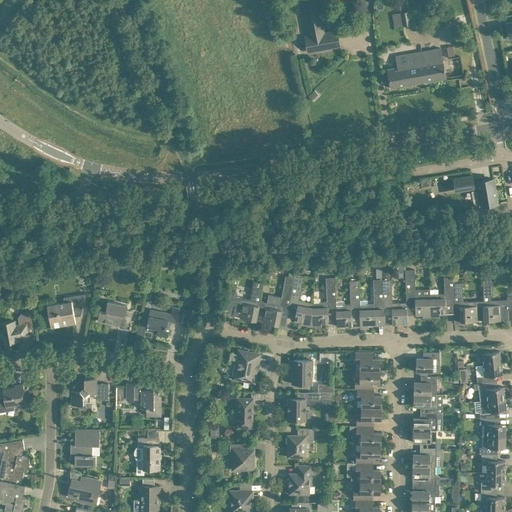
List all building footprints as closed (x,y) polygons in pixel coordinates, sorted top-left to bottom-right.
[(325,32),(319,1),(302,4),(308,35),(304,35),(307,53),(341,47),(337,30),(325,32)] [(394,26),(409,25),(407,11),(393,13),(394,26)] [(391,87),(446,78),(444,68),(440,48),(395,56),(398,67),(387,69),(389,77),(391,87)] [(315,90),(309,96),(312,99),(318,93),(315,90)] [(472,176),(454,179),(456,190),(472,187),(473,190),(472,190),(474,206),(482,205),(483,212),(499,213),(497,203),(493,178),(482,180),(481,177),(473,179),(472,176)] [(295,273),(289,307),(297,308),(296,311),(295,319),(301,321),(311,323),(313,302),(299,300),(304,275),(301,275),(302,270),(296,269),(295,268),(294,273),(295,273)] [(454,282),(453,268),(444,268),(445,293),(438,293),(438,288),(430,289),(430,293),(431,314),(446,313),(446,302),(454,302),(453,282),(454,282)] [(406,269),(405,269),(407,303),(415,303),(416,314),(422,314),(431,314),(430,293),(416,294),(416,289),(415,269),(406,269)] [(256,319),(264,321),(263,322),(272,323),(278,324),(279,325),(279,324),(281,314),(287,315),(288,310),(289,307),(295,273),(294,273),(288,271),(288,275),(286,275),(281,296),(268,294),(267,302),(260,300),(259,300),(256,319)] [(493,300),(492,272),(483,272),(485,320),(500,320),(500,319),(506,318),(506,319),(508,319),(508,308),(511,308),(511,295),(507,296),(507,299),(493,300)] [(335,278),(335,277),(326,277),(327,301),(320,301),(320,302),(313,302),(311,323),(328,322),(328,311),(336,310),(336,307),(337,307),(335,278)] [(389,278),(382,279),(384,313),(392,312),(392,323),(408,323),(407,304),(399,305),(399,302),(392,302),(392,278),(389,278)] [(360,313),(360,323),(360,325),(361,325),(368,324),(376,324),(384,324),(384,313),(382,279),(373,279),(374,303),(368,303),(368,306),(360,306),(360,313)] [(336,310),(336,320),(337,326),(352,325),(352,323),(352,314),(360,313),(360,306),(360,300),(359,280),(350,280),(351,304),(344,304),(344,305),(344,307),(337,307),(336,307),(336,310)] [(230,291),(228,304),(234,305),(232,316),(234,316),(235,315),(241,316),(240,317),(250,319),(255,320),(256,320),(256,319),(259,300),(260,300),(263,283),(254,281),(250,299),(250,300),(245,299),(245,298),(237,296),(237,292),(230,291)] [(454,282),(453,282),(454,302),(454,313),(461,312),(461,321),(467,321),(477,321),(477,320),(484,319),(485,319),(484,300),(463,301),(462,282),(454,282)] [(64,302),(47,305),(49,317),(51,327),(62,325),(61,323),(72,321),(73,323),(76,323),(75,316),(81,315),(83,305),(85,293),(71,296),(63,297),(64,302)] [(133,311),(127,309),(128,305),(108,301),(106,310),(100,309),(98,320),(112,323),(113,321),(119,322),(118,327),(129,329),(133,311)] [(150,309),(147,325),(156,327),(155,333),(168,335),(169,328),(166,328),(167,325),(170,326),(171,320),(178,321),(180,311),(180,308),(173,306),(171,313),(150,309)] [(33,328),(30,310),(22,311),(18,317),(19,325),(16,325),(15,320),(0,322),(0,330),(0,331),(3,331),(5,343),(18,341),(18,338),(29,336),(28,328),(33,328)] [(236,363),(233,378),(255,382),(257,371),(257,370),(255,369),(256,363),(258,364),(258,363),(260,354),(238,349),(238,354),(236,363)] [(483,364),(501,362),(500,350),(482,352),(483,364)] [(380,370),(380,358),(370,358),(370,352),(370,351),(356,351),(356,361),(356,362),(360,362),(360,370),(380,370)] [(439,364),(439,351),(426,351),(426,357),(416,357),(416,370),(421,370),(426,370),(428,370),(434,370),(434,364),(439,364)] [(313,375),(313,370),(313,360),(294,360),(294,373),(293,373),(292,383),(302,383),(312,383),(312,375),(313,375)] [(477,383),(492,381),(492,375),(502,374),(501,362),(483,364),(476,365),(477,376),(477,383)] [(467,368),(459,369),(461,383),(468,382),(467,368)] [(380,382),(380,370),(360,370),(360,377),(355,377),(355,388),(357,388),(371,388),(369,388),(369,382),(380,382)] [(437,394),(437,376),(431,375),(428,375),(424,375),(421,375),(421,376),(424,376),(424,381),(414,381),(414,393),(431,394),(437,394)] [(97,388),(97,378),(85,378),(85,380),(81,380),(74,386),(74,390),(72,390),(72,404),(77,404),(77,406),(86,406),(86,398),(91,393),(96,393),(96,398),(109,398),(109,383),(102,383),(102,388),(97,388)] [(493,387),(492,381),(477,383),(478,389),(479,389),(480,400),(505,398),(504,386),(493,387)] [(161,415),(161,400),(159,400),(159,392),(154,392),(154,389),(145,389),(145,384),(134,384),(135,382),(127,382),(127,392),(127,399),(142,400),(141,408),(147,408),(147,415),(161,415)] [(4,397),(0,397),(0,411),(4,411),(6,407),(14,405),(15,407),(21,406),(31,404),(28,388),(24,389),(23,383),(14,385),(14,387),(3,388),(4,397)] [(334,392),(334,384),(318,383),(318,391),(333,392),(334,392)] [(382,407),(382,395),(371,395),(371,388),(357,388),(357,399),(362,399),(362,407),(382,407)] [(219,389),(213,393),(216,397),(222,393),(219,389)] [(306,399),(306,403),(333,404),(333,400),(333,392),(318,391),(308,391),(308,399),(306,399)] [(437,412),(437,406),(437,394),(431,394),(414,393),(414,405),(423,405),(423,412),(437,412)] [(253,411),(253,398),(237,397),(237,427),(253,428),(253,418),(252,418),(252,411),(253,411)] [(306,420),(306,398),(288,398),(288,420),(306,420)] [(495,417),(495,411),(506,409),(505,398),(480,400),(481,412),(480,411),(480,417),(495,417)] [(381,419),(382,407),(362,407),(361,414),(357,414),(357,425),(371,425),(371,419),(381,419)] [(436,430),(437,412),(423,412),(423,417),(413,417),(413,429),(436,430)] [(480,417),(480,424),(482,424),(482,435),(505,435),(506,424),(499,424),(495,423),(495,417),(480,417)] [(351,425),(351,430),(354,430),(354,432),(361,432),(361,444),(381,444),(381,432),(371,432),(371,425),(357,425),(355,425),(351,425)] [(71,439),(71,455),(75,455),(75,458),(75,465),(85,465),(96,466),(96,455),(93,455),(93,445),(100,445),(100,440),(100,428),(85,428),(75,428),(75,439),(71,439)] [(314,440),(314,428),(308,428),(298,428),(298,435),(288,435),(287,456),(306,457),(306,440),(314,440)] [(436,448),(436,442),(436,430),(413,429),(413,441),(423,441),(423,448),(436,448)] [(480,447),(479,453),(482,453),(495,453),(494,447),(498,447),(505,447),(505,435),(482,435),(482,447),(480,447)] [(134,451),(134,452),(134,454),(135,455),(135,456),(136,457),(136,458),(137,459),(138,459),(143,459),(143,469),(145,469),(151,469),(161,469),(161,444),(160,444),(160,437),(158,437),(150,437),(148,437),(138,437),(138,445),(137,446),(136,447),(136,448),(135,449),(135,450),(134,451)] [(20,455),(21,449),(24,448),(23,439),(13,441),(3,442),(0,442),(0,450),(4,450),(5,456),(7,456),(5,465),(1,464),(0,466),(0,477),(22,482),(24,471),(22,471),(22,469),(23,469),(24,469),(25,469),(26,468),(27,468),(28,467),(28,466),(29,465),(29,464),(30,463),(30,462),(30,461),(29,460),(29,459),(28,458),(27,457),(26,457),(25,456),(24,456),(20,455)] [(251,454),(248,451),(248,449),(243,449),(243,443),(231,443),(230,454),(235,454),(235,460),(233,460),(232,469),(241,469),(241,467),(252,467),(252,454),(251,454)] [(381,456),(381,444),(361,444),(361,451),(356,451),(356,462),(370,462),(370,456),(381,456)] [(436,454),(436,448),(423,448),(423,453),(413,453),(413,465),(435,466),(436,454)] [(506,472),(506,465),(505,465),(505,460),(495,460),(495,453),(482,453),(481,464),(487,464),(487,472),(506,472)] [(380,481),(381,469),(370,469),(370,462),(356,462),(356,469),(354,469),(351,471),(351,480),(360,480),(380,481)] [(312,485),(312,465),(297,465),(297,473),(289,472),(289,477),(287,479),(287,484),(289,486),(289,493),(310,493),(310,485),(312,485)] [(439,479),(439,475),(436,473),(435,473),(435,466),(413,465),(412,477),(422,477),(422,483),(439,484),(439,480),(439,479)] [(506,479),(506,472),(487,472),(487,480),(481,479),(481,490),(494,490),(494,484),(505,484),(505,479),(506,479)] [(102,480),(91,477),(81,475),(80,480),(72,478),(68,496),(76,498),(76,500),(92,504),(94,496),(98,497),(102,480)] [(24,493),(25,485),(0,480),(0,496),(0,502),(6,503),(5,510),(14,511),(14,510),(22,511),(25,498),(20,497),(21,493),(24,493)] [(380,493),(380,481),(360,480),(351,480),(351,488),(354,488),(354,499),(370,499),(370,493),(380,493)] [(412,489),(412,501),(430,502),(435,502),(435,495),(439,495),(439,484),(422,483),(422,489),(412,489)] [(158,511),(159,499),(160,499),(160,485),(140,485),(140,499),(134,499),(134,511),(158,511)] [(252,498),(252,491),(239,490),(239,491),(230,491),(230,505),(229,506),(229,511),(236,511),(237,511),(237,509),(243,509),(243,511),(251,511),(251,501),(250,501),(250,498),(252,498)] [(505,501),(505,496),(494,496),(494,490),(481,490),(481,499),(478,499),(478,508),(486,508),(506,508),(506,501),(505,501)] [(380,511),(380,506),(370,506),(370,499),(354,499),(356,499),(356,506),(353,506),(351,509),(350,511),(380,511)] [(309,511),(310,508),(311,508),(311,501),(310,501),(308,501),(299,501),(296,501),(292,501),(291,507),(290,507),(289,511),(309,511)] [(436,511),(437,510),(435,509),(435,502),(430,502),(412,501),(411,511),(436,511)]
